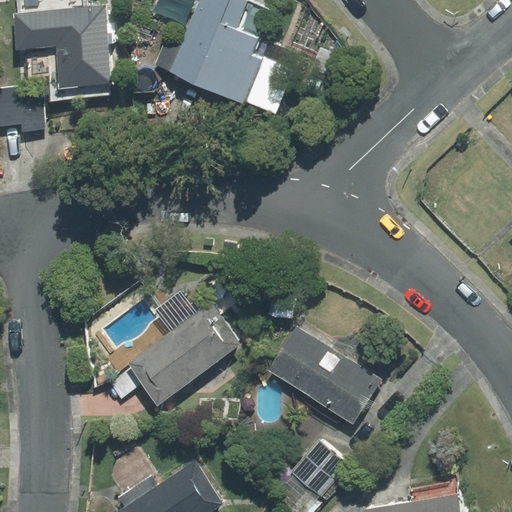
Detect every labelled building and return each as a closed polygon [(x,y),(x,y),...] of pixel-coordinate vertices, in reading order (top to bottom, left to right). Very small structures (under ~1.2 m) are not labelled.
[(252,0),(202,0),(185,42),(169,35),(158,63),(251,100),(269,56),(259,52),(266,36),(242,26),(252,0)] [(111,2),(19,11),(22,48),(62,44),(66,86),(119,81),(111,2)] [(50,86),(0,86),(0,124),(28,125),(28,130),(50,129),(50,124),(50,86)] [(303,293),(276,289),(272,312),(298,317),(303,293)] [(125,400),(152,381),(167,401),(206,373),(215,385),(233,372),(224,360),(245,345),(215,303),(136,359),(139,363),(112,382),(125,400)] [(312,308),(273,371),(357,423),(396,360),(312,308)] [(310,511),(353,462),(324,437),(275,493),(296,511),(310,511)] [(214,511),(229,502),(198,457),(122,509),(124,511),(214,511)] [(414,501),(375,506),(375,511),(465,511),(463,496),(459,496),(457,481),(413,486),(414,501)]
